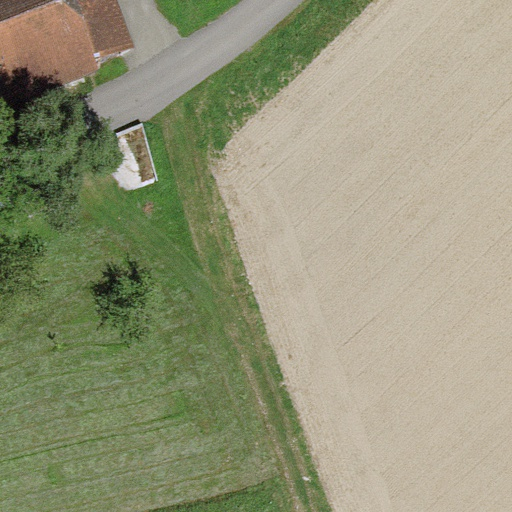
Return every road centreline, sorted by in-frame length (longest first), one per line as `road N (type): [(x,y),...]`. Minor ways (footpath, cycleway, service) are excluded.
road 1 (track): [(293,511),(165,83)]
road 2 (unclassified): [(0,150),(57,137),(165,83),(274,0)]
